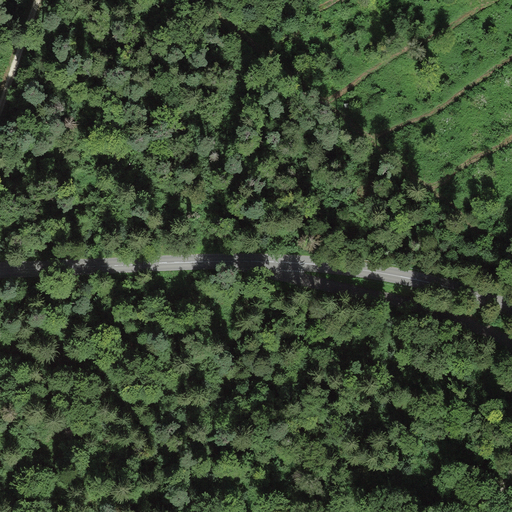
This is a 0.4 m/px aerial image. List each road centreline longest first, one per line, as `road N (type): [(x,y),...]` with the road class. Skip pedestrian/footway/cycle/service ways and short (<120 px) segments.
road 1 (unclassified): [(511,307),(415,278),(316,264),(0,270)]
road 2 (track): [(511,346),(425,311),(289,277),(271,261)]
